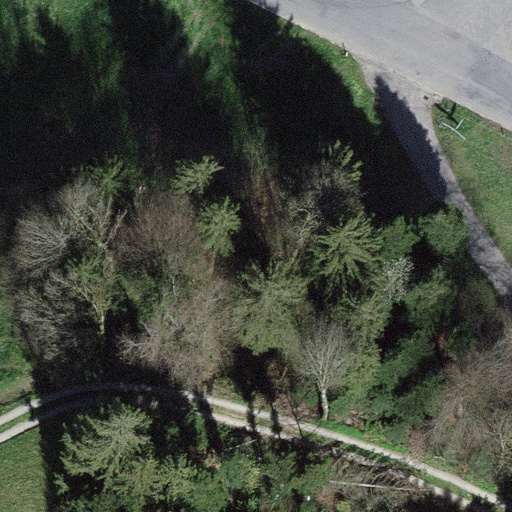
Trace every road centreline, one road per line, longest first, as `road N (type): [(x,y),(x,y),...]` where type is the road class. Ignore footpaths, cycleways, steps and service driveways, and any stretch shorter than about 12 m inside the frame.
road 1 (track): [(0,429),(79,394),(180,405),(272,441),(322,483),(339,511)]
road 2 (unclassified): [(384,33),(399,108),(511,290)]
